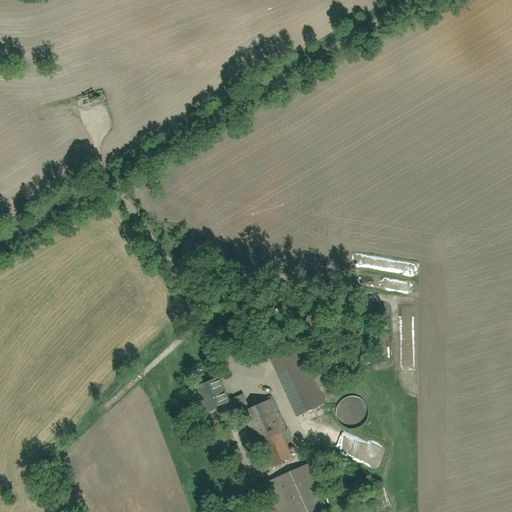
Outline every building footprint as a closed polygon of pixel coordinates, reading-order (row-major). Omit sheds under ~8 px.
[(299,341),(274,352),(301,411),(326,400),(299,341)] [(220,378),(199,388),(211,412),(232,403),(220,378)] [(275,399),(243,414),(271,471),(302,456),(275,399)] [(342,413),(341,413),(341,424),(361,424),(360,399),(342,399),(342,413)] [(333,450),(344,451),(345,434),(335,433),(333,450)] [(325,511),(306,468),(259,488),(269,511),(325,511)]
